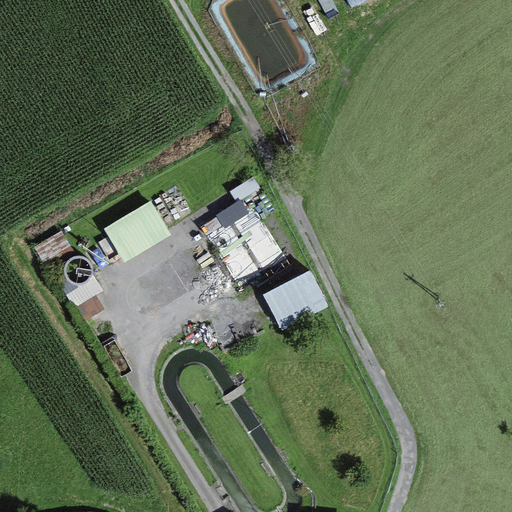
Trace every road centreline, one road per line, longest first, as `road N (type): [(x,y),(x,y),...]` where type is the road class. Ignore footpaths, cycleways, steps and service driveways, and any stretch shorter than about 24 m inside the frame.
road 1 (track): [(184,511),(9,243),(246,107),(181,0)]
road 2 (track): [(246,107),(418,453)]
